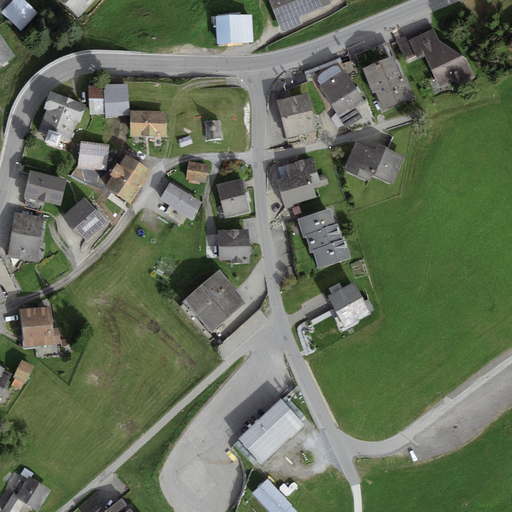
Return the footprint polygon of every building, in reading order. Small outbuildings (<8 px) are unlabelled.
[(23,0),(20,0),(5,16),(24,34),(41,17),(23,0)] [(54,0),(81,22),(99,0),(54,0)] [(323,0),(268,0),(283,37),(304,29),(300,22),(328,10),(323,0)] [(253,18),(216,21),(217,46),(254,44),(253,18)] [(0,35),(0,71),(17,61),(0,35)] [(453,49),(422,62),(437,97),(477,79),(469,62),(453,49)] [(393,61),(364,72),(373,96),(377,94),(384,113),(409,103),(393,61)] [(346,73),(320,89),(339,119),(365,102),(346,73)] [(127,86),(104,88),(105,120),(129,119),(127,86)] [(101,91),(88,91),(89,117),(102,116),(101,91)] [(306,94),(278,102),(288,140),(317,131),(306,94)] [(82,111),(48,99),(37,133),(71,144),(82,111)] [(357,112),(343,121),(346,126),(360,117),(357,112)] [(166,116),(132,116),(132,142),(166,142),(166,116)] [(221,120),(205,121),(207,142),(222,141),(221,120)] [(190,134),(179,139),(183,148),(194,143),(190,134)] [(109,146),(80,143),(78,169),(107,172),(109,146)] [(375,155),(355,146),(343,173),(372,186),(375,179),(393,187),(405,159),(379,147),(375,155)] [(150,176),(125,159),(114,175),(139,191),(150,176)] [(208,165),(189,163),(187,181),(205,183),(208,165)] [(310,174),(278,184),(286,210),(318,201),(310,174)] [(66,184),(28,175),(22,201),(60,209),(66,184)] [(139,191),(114,175),(104,191),(129,207),(139,191)] [(243,183),(217,190),(226,220),(252,213),(243,183)] [(175,214),(186,197),(169,187),(159,204),(175,214)] [(192,224),(202,207),(186,197),(175,214),(192,224)] [(86,202),(65,218),(84,244),(106,227),(86,202)] [(332,212),(301,223),(319,275),(351,264),(332,212)] [(45,222),(17,217),(9,259),(38,264),(45,222)] [(250,233),(219,234),(219,262),(251,261),(250,233)] [(221,274),(185,305),(211,336),(248,305),(221,274)] [(2,275),(0,275),(0,303),(13,296),(2,275)] [(354,284),(327,298),(344,329),(371,315),(354,284)] [(51,311),(21,313),(24,350),(62,347),(61,332),(53,333),(51,311)] [(35,370),(21,364),(14,381),(27,387),(35,370)] [(0,396),(9,377),(0,373),(0,396)] [(283,404),(240,444),(262,468),(305,428),(283,404)] [(26,478),(6,511),(24,511),(26,509),(30,511),(41,511),(52,493),(26,478)] [(293,511),(275,492),(268,485),(253,498),(266,511),(293,511)] [(136,511),(121,493),(98,511),(136,511)]
